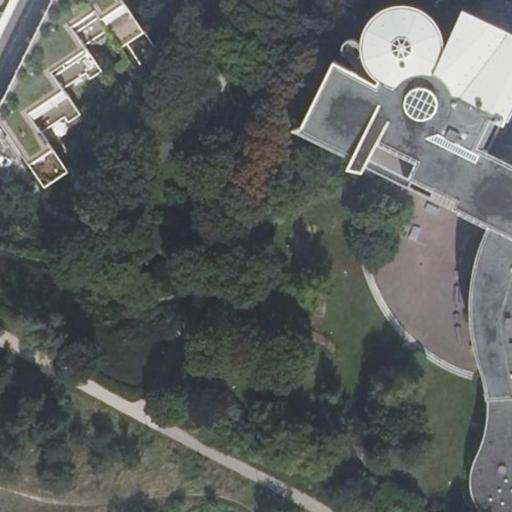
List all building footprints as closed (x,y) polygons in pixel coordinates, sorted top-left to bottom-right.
[(0,0),(0,36),(15,6),(18,0),(0,0)] [(54,0),(2,105),(0,109),(0,120),(25,160),(43,188),(67,172),(40,129),(64,114),(67,118),(78,110),(63,86),(87,70),(89,74),(100,66),(88,47),(109,33),(120,50),(144,33),(122,0),(54,0)] [(297,133),(366,166),(371,155),(396,167),(395,171),(409,177),(405,185),(488,227),(511,239),(511,170),(509,163),(491,147),(511,102),(511,38),(466,16),(445,57),(438,54),(440,49),(440,44),(438,35),(437,30),(434,25),(427,15),(424,11),(420,9),(415,6),(408,5),(401,4),(394,5),(388,7),(382,10),(377,13),(373,17),(369,23),(367,26),(366,29),(365,29),(366,33),(366,37),(367,49),(365,50),(363,47),(361,45),(359,44),(357,43),(354,42),(351,43),(348,45),(346,47),(344,50),(344,53),(345,56),(340,58),(335,56),(297,133)] [(366,166),(405,185),(409,177),(395,171),(396,167),(371,155),(366,166)] [(511,511),(511,239),(488,227),(484,236),(480,246),(476,258),(472,275),(470,289),(469,304),(469,317),(470,329),(472,342),(473,348),(474,351),(479,361),(483,375),(485,381),(486,391),(487,399),(487,411),(486,422),(485,433),(482,443),(480,452),(472,470),(470,477),(470,482),(470,488),(472,495),(474,501),(476,506),(480,511),(511,511)]
